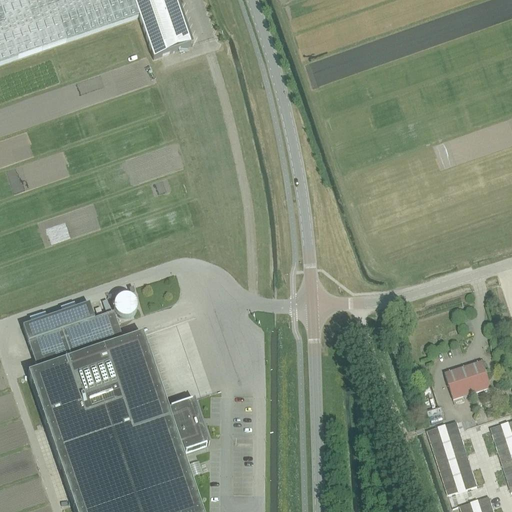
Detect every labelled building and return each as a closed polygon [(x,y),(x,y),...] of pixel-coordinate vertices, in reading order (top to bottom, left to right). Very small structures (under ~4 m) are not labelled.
[(0,0),(0,65),(139,18),(132,0),(0,0)] [(174,0),(132,0),(139,18),(153,60),(190,48),(180,16),(181,15),(176,1),(175,2),(174,0)] [(96,301),(98,305),(115,299),(114,295),(96,301)] [(122,311),(137,312),(138,298),(123,297),(122,311)] [(89,305),(22,328),(27,343),(37,372),(28,375),(55,454),(60,469),(66,488),(73,507),(74,511),(201,511),(194,488),(182,455),(209,446),(194,402),(167,411),(142,337),(142,336),(123,343),(117,324),(114,318),(113,314),(94,321),(89,305)] [(255,335),(260,329),(248,319),(243,324),(255,335)] [(182,321),(147,332),(155,356),(168,352),(167,350),(172,349),(174,356),(181,354),(185,368),(196,365),(192,354),(186,356),(184,351),(191,349),(182,321)] [(445,376),(453,403),(491,390),(483,363),(445,376)] [(198,463),(188,467),(192,478),(202,474),(198,463)]
